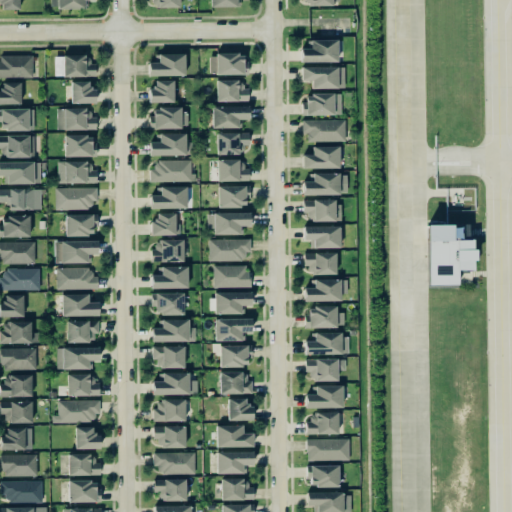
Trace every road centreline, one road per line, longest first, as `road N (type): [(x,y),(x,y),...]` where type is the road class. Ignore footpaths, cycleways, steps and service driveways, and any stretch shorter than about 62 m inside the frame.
road 1 (residential): [(271,0),(278,511)]
road 2 (residential): [(119,0),(125,511)]
road 3 (residential): [(499,159),(502,511)]
road 4 (residential): [(0,35),(272,31)]
